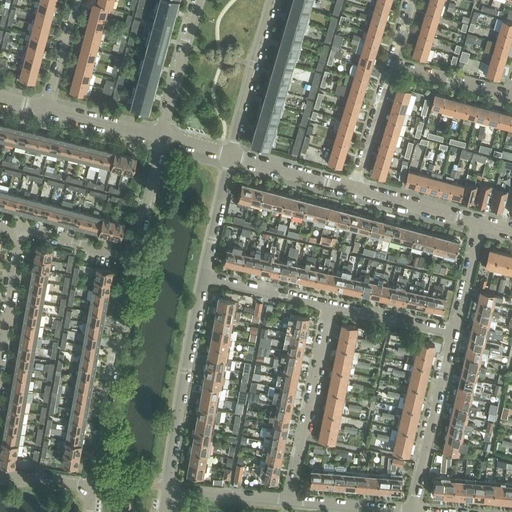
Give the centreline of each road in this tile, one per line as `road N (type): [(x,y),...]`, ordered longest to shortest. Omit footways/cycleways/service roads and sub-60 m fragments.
road 1 (residential): [(125,258),(130,276),(93,484)]
road 2 (residential): [(167,490),(203,279)]
road 3 (residential): [(289,502),(331,307)]
road 4 (residential): [(411,511),(453,332)]
road 5 (residential): [(229,156),(272,0)]
road 6 (residential): [(199,0),(160,138)]
road 7 (residential): [(356,189),(229,156)]
road 8 (residential): [(331,307),(203,279)]
road 9 (residential): [(356,189),(392,65)]
road 10 (residential): [(480,223),(356,189)]
road 11 (residential): [(203,279),(229,156)]
road 12 (residential): [(160,138),(125,258)]
road 13 (residential): [(453,332),(331,307)]
road 14 (residential): [(511,96),(392,65)]
road 15 (residential): [(0,352),(21,231)]
road 16 (residential): [(167,490),(289,502)]
